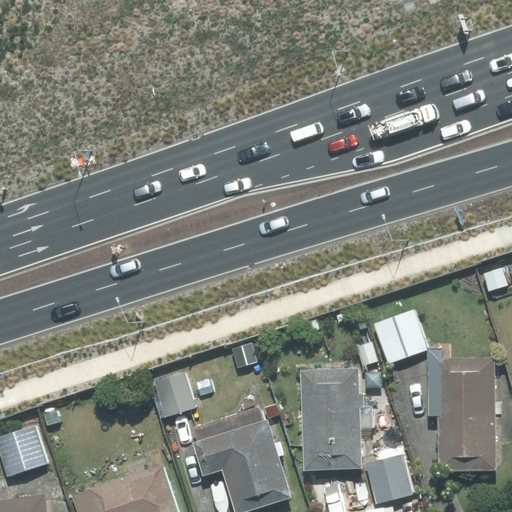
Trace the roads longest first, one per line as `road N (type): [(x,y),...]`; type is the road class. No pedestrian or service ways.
road 1 (primary): [(0,234),(511,69)]
road 2 (primary): [(511,161),(0,320)]
